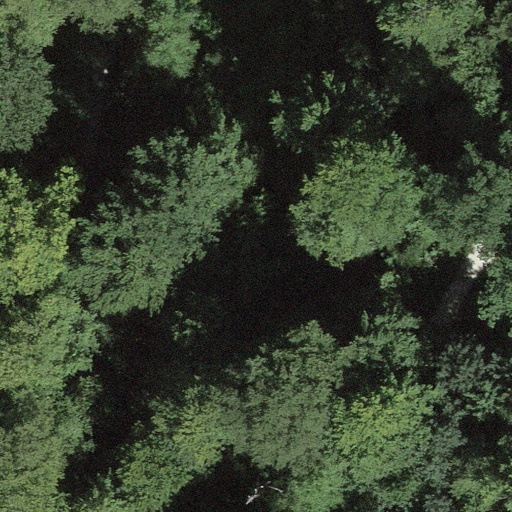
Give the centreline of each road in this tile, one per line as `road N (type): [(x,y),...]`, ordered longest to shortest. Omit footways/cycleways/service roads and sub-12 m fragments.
road 1 (track): [(137,0),(109,73),(83,195),(61,351),(60,511)]
road 2 (track): [(340,511),(436,299),(511,215)]
